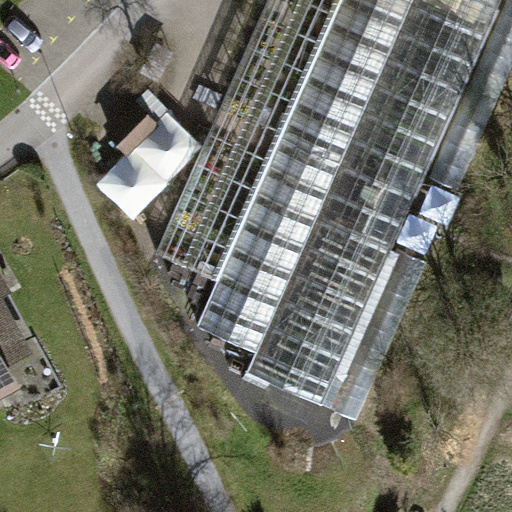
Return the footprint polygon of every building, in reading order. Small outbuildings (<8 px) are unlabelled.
[(335,0),(262,0),(152,250),(214,277),(335,0)] [(408,0),(335,0),(214,277),(196,320),(258,347),(408,0)] [(408,0),(258,347),(249,367),(329,401),(500,0),(408,0)] [(145,107),(114,138),(134,157),(164,126),(145,107)] [(0,282),(0,398),(48,374),(0,282)]
